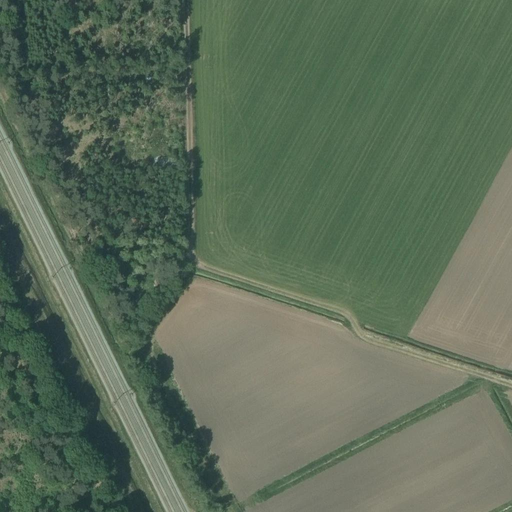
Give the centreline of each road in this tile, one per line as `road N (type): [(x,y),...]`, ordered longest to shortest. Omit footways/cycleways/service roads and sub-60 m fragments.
road 1 (track): [(230,511),(148,347)]
road 2 (track): [(511,384),(359,333)]
